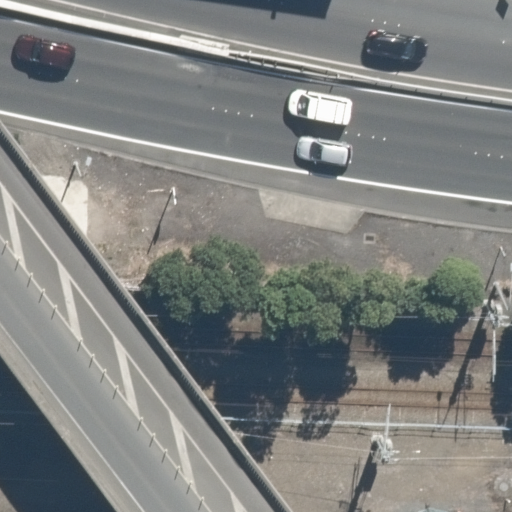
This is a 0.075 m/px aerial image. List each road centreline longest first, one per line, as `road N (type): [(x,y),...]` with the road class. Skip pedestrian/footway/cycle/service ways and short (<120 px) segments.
road 1 (trunk): [(511,162),(337,137),(0,62)]
road 2 (trunk): [(0,257),(186,511)]
road 3 (trunk): [(294,0),(511,39)]
